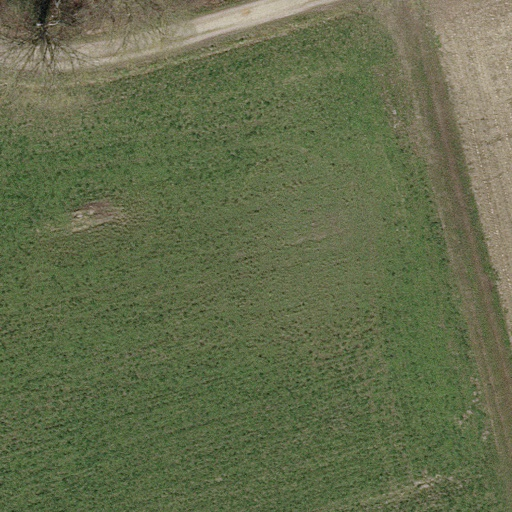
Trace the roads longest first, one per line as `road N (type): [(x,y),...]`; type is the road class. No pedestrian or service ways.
road 1 (track): [(409,0),(511,402)]
road 2 (track): [(0,53),(92,56),(309,0)]
